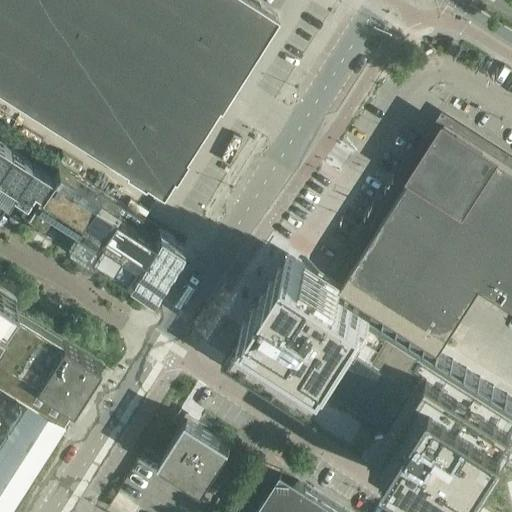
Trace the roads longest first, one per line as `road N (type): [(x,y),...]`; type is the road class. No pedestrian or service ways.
road 1 (unclassified): [(163,342),(380,0)]
road 2 (unclassified): [(433,511),(163,342)]
road 3 (unclassified): [(51,511),(163,342)]
road 4 (residential): [(0,245),(163,342)]
